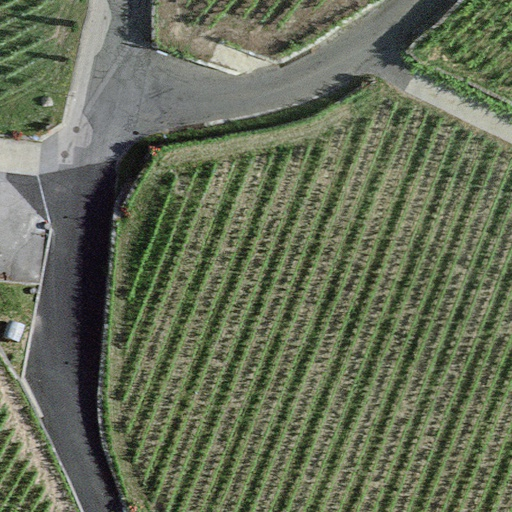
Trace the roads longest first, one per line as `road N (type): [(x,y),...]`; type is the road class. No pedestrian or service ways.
road 1 (track): [(102,511),(66,373),(92,170)]
road 2 (track): [(107,95),(276,88),(357,48),(420,0)]
road 3 (track): [(511,133),(357,48)]
road 4 (track): [(119,0),(92,170)]
